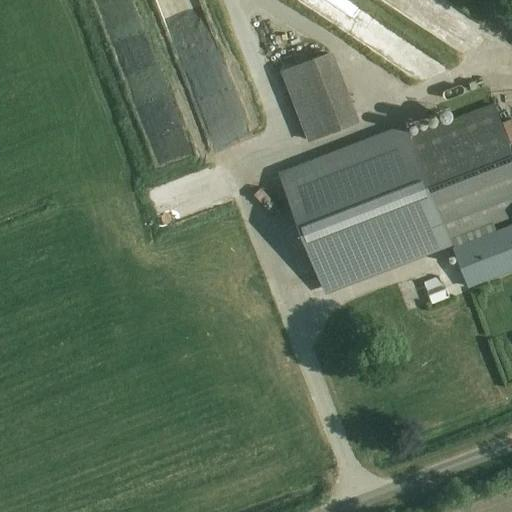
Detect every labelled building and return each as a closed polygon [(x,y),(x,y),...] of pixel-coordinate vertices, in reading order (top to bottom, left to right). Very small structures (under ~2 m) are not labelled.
[(357,124),(328,56),(284,74),(313,143),(357,124)] [(173,105),(171,71),(133,73),(135,107),(173,105)] [(252,86),(261,114),(286,106),(277,77),(252,86)] [(511,150),(495,106),(371,152),(368,142),(283,175),(327,289),(462,237),(461,234),(511,215),(511,225),(455,247),(470,287),(511,270),(511,150)] [(292,125),(282,128),(288,148),(304,143),(300,129),(304,128),(299,113),(289,116),(292,125)] [(187,118),(152,125),(158,158),(194,151),(187,118)] [(431,285),(433,304),(444,303),(441,284),(431,285)]
